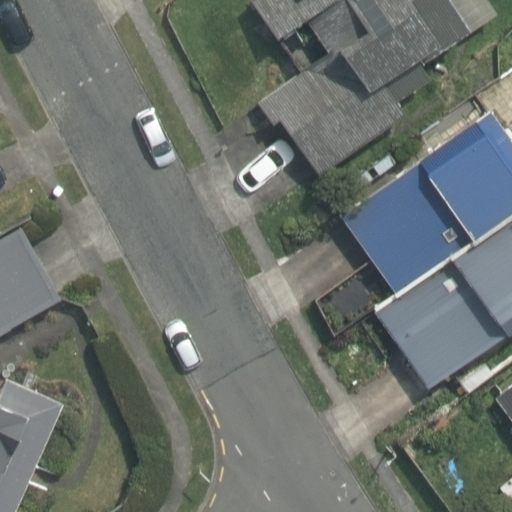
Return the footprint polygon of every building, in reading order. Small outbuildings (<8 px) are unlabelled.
[(447,0),(244,0),(269,37),(295,19),(317,53),(254,95),(306,173),(404,108),(394,92),(430,68),(419,53),(463,24),(447,0)] [(384,290),(511,208),(511,59),(489,75),(497,86),(326,207),(384,290)] [(511,208),(384,290),(358,308),(417,391),(511,324),(511,208)] [(21,234),(0,242),(0,335),(54,313),(21,234)] [(511,367),(480,389),(511,437),(511,367)] [(0,511),(8,511),(57,401),(0,375),(0,511)]
